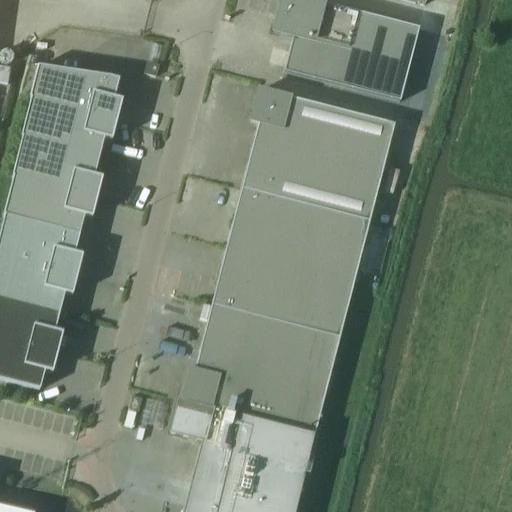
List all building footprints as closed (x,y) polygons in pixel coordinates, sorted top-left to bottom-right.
[(417,31),(295,0),(281,0),(272,35),(291,40),(282,75),(399,105),(417,31)] [(158,68),(146,65),(143,76),(155,79),(158,68)] [(0,86),(7,87),(9,70),(0,69),(0,86)] [(28,101),(116,123),(121,103),(113,101),(118,83),(108,80),(36,69),(28,101)] [(257,126),(252,144),(380,176),(393,128),(257,93),(249,124),(257,126)] [(111,143),(116,123),(28,101),(29,101),(19,140),(98,160),(103,141),(111,143)] [(10,179),(11,180),(96,201),(101,181),(93,179),(98,160),(19,140),(20,140),(10,179)] [(380,176),(252,144),(240,192),(368,225),(380,176)] [(91,221),(96,201),(11,180),(1,218),(3,219),(78,238),(83,219),(91,221)] [(368,225),(240,192),(225,250),(353,283),(368,225)] [(73,256),(78,238),(3,219),(0,229),(0,259),(76,278),(81,258),(73,256)] [(353,283),(225,250),(210,308),(338,341),(353,283)] [(0,300),(58,315),(63,296),(71,298),(76,278),(0,259),(0,300)] [(54,334),(58,315),(0,300),(0,341),(56,356),(61,336),(54,334)] [(338,341),(210,308),(197,357),(326,390),(338,341)] [(51,376),(56,356),(0,341),(0,382),(39,392),(43,374),(51,376)] [(313,438),(326,390),(197,357),(193,374),(186,372),(178,403),(313,438)] [(131,398),(128,411),(138,414),(141,401),(131,398)] [(295,511),(313,438),(178,403),(169,435),(200,443),(182,511),(295,511)]
